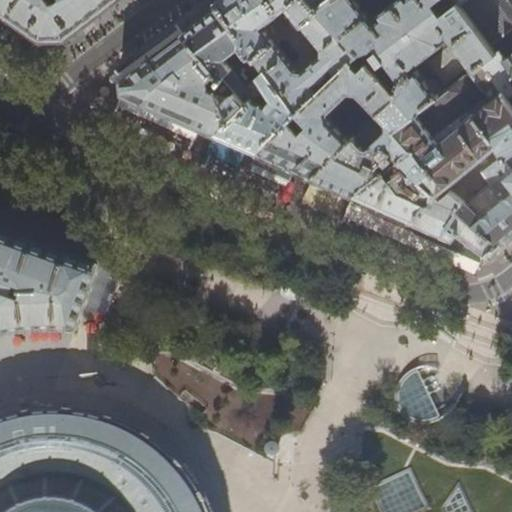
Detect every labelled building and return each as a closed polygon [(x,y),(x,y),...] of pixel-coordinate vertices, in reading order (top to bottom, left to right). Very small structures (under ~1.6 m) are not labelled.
[(55,37),(68,36),(108,5),(115,0),(0,0),(0,7),(42,37),(55,37)] [(220,0),(218,2),(222,7),(243,33),(242,35),(266,69),(297,113),(359,52),(320,9),(320,8),(312,0),(220,0)] [(359,52),(297,113),(256,152),(283,164),(312,177),(351,140),(332,118),(330,110),(351,91),(358,92),(379,114),(399,95),(416,115),(483,64),(497,53),(491,45),(456,0),(331,0),(320,8),(320,9),(359,52)] [(312,0),(320,8),(331,0),(312,0)] [(511,30),(511,0),(456,0),(491,45),(511,31),(511,30)] [(204,20),(185,33),(240,95),(266,69),(242,35),(243,33),(222,7),(204,20)] [(511,31),(491,45),(497,53),(500,50),(511,67),(511,31)] [(215,134),(247,105),(240,95),(185,33),(185,34),(167,47),(137,69),(122,80),(123,94),(134,98),(176,117),(199,127),(207,130),(215,134)] [(511,67),(500,50),(497,53),(483,64),(511,103),(511,67)] [(511,234),(511,167),(505,158),(511,153),(511,103),(483,64),(416,115),(396,131),(412,151),(415,149),(431,170),(422,179),(438,195),(496,147),(503,157),(482,172),(486,176),(476,185),(479,193),(467,201),(465,201),(464,202),(456,210),(500,244),(511,234)] [(240,95),(247,105),(215,134),(236,143),(246,148),(256,152),(297,113),(266,69),(240,95)] [(194,138),(199,127),(176,117),(134,98),(123,94),(122,80),(112,78),(114,107),(175,132),(177,129),(194,138)] [(337,188),(353,195),(412,151),(396,131),(416,115),(399,95),(379,114),(351,140),(312,177),(337,188)] [(240,162),(246,148),(236,143),(215,134),(208,148),(240,162)] [(492,251),(500,244),(456,210),(464,202),(451,191),(440,198),(438,195),(422,179),(431,170),(415,149),(412,151),(353,195),(354,195),(386,209),(433,230),(454,239),(465,244),(488,254),(490,253),(492,251)] [(449,250),(454,239),(433,230),(386,209),(354,195),(349,205),(449,250)] [(0,330),(12,328),(25,326),(42,324),(60,324),(69,324),(77,325),(84,305),(96,311),(103,290),(112,267),(99,262),(94,260),(101,242),(43,222),(36,240),(0,226),(0,330)] [(444,383),(437,368),(432,366),(428,365),(424,366),(420,366),(416,369),(411,371),(406,375),(403,378),(400,381),(397,386),(397,387),(396,390),(395,395),(395,398),(395,402),(396,407),(398,411),(400,414),(402,416),(404,418),(407,420),(412,422),(416,423),(420,424),(424,425),(428,424),(432,424),(437,422),(444,419),(448,415),(450,413),(452,411),(456,408),(455,406),(444,383)] [(0,511),(208,511),(207,508),(208,508),(207,507),(209,507),(201,491),(199,492),(198,492),(192,483),(185,474),(186,474),(185,473),(187,472),(175,459),(174,460),(173,460),(173,461),(164,453),(155,446),(155,445),(156,443),(149,439),(141,434),(141,435),(140,435),(140,436),(130,431),(119,426),(119,425),(118,425),(119,423),(110,420),(102,417),(102,419),(101,420),(90,417),(79,415),(79,414),(78,414),(78,413),(70,412),(61,411),(61,414),(50,414),(37,415),(37,414),(37,412),(28,414),(19,415),(20,417),(19,417),(20,418),(8,421),(0,424),(0,511)] [(280,449),(280,447),(279,444),(278,442),(276,441),(274,440),(271,440),(269,441),(267,442),(265,444),(265,446),(265,449),(266,452),(267,454),(270,455),(272,455),(275,455),(277,454),(279,451),(280,449)] [(382,511),(420,511),(430,508),(411,467),(370,486),(382,511)] [(473,511),(459,482),(442,507),(444,511),(473,511)]
